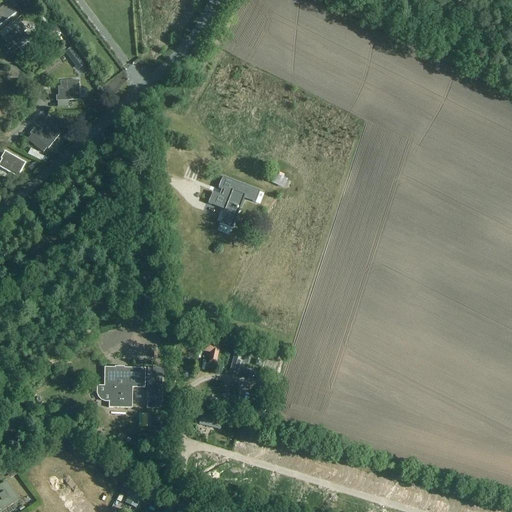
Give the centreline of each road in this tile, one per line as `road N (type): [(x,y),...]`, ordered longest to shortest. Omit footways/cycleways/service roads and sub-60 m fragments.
road 1 (tertiary): [(0,213),(158,74),(214,0)]
road 2 (track): [(184,445),(414,511)]
road 3 (track): [(165,511),(184,459),(185,393),(213,376),(254,385)]
road 4 (track): [(57,0),(132,96)]
